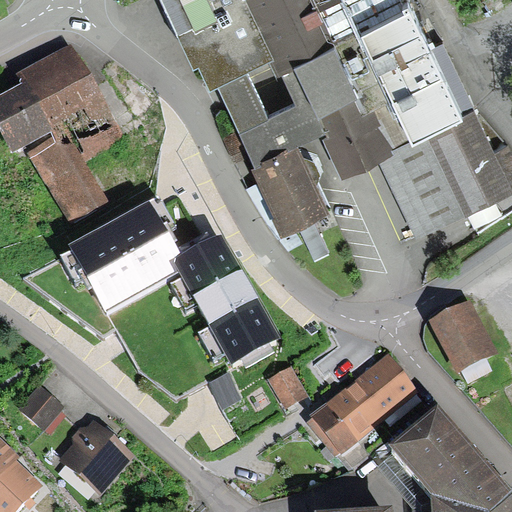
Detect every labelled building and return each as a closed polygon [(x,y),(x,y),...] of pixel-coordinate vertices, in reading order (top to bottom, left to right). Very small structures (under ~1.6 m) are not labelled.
[(160,0),(194,71),(200,68),(211,91),(218,88),(257,170),(251,172),(282,239),(328,216),(309,172),(298,148),(323,135),(344,180),(376,164),(380,163),(417,239),(511,191),(511,152),(509,147),(496,154),(444,45),(431,52),(408,0),(160,0)] [(127,137),(72,44),(21,74),(26,82),(0,96),(0,129),(12,150),(51,128),(57,139),(32,154),(72,221),(106,201),(83,163),(127,137)] [(107,312),(180,273),(175,263),(176,258),(180,256),(167,232),(177,226),(159,193),(103,224),(68,243),(70,248),(58,254),(75,285),(88,278),(107,312)] [(221,233),(180,256),(176,258),(175,263),(180,273),(183,278),(173,284),(187,310),(198,305),(210,327),(199,333),(215,362),(226,356),(230,363),(278,336),(255,294),(221,233)] [(496,352),(470,301),(429,322),(455,372),(496,352)] [(417,390),(388,354),(365,373),(333,397),(312,414),(314,417),(309,421),(334,454),(340,449),(342,451),(417,390)] [(307,395),(291,368),(269,381),(285,408),(307,395)] [(230,372),(211,383),(225,408),(244,396),(230,372)] [(63,411),(36,388),(17,411),(44,434),(63,411)] [(511,511),(511,489),(438,403),(389,445),(431,495),(432,511),(395,511),(395,505),(315,510),(315,511),(511,511)] [(135,455),(95,421),(86,431),(81,427),(70,439),(75,443),(61,459),(101,494),(135,455)] [(17,461),(0,444),(0,511),(18,511),(40,490),(14,464),(17,461)]
